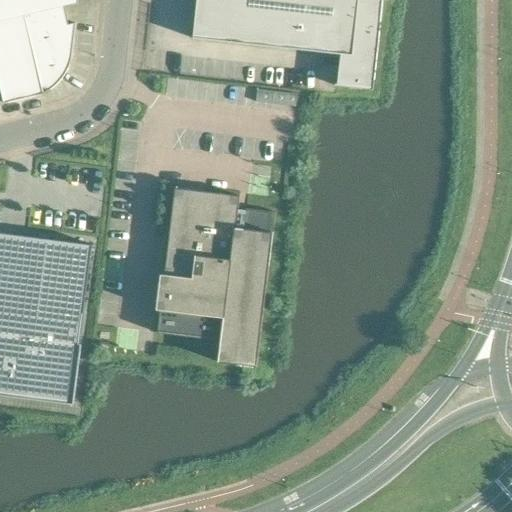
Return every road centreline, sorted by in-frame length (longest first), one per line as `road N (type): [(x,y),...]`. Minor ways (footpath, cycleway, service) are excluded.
road 1 (secondary): [(493,321),(434,401),(375,458),(293,511)]
road 2 (secondary): [(504,402),(445,422),(325,511)]
road 3 (unclassified): [(0,140),(67,124),(101,99),(117,0)]
